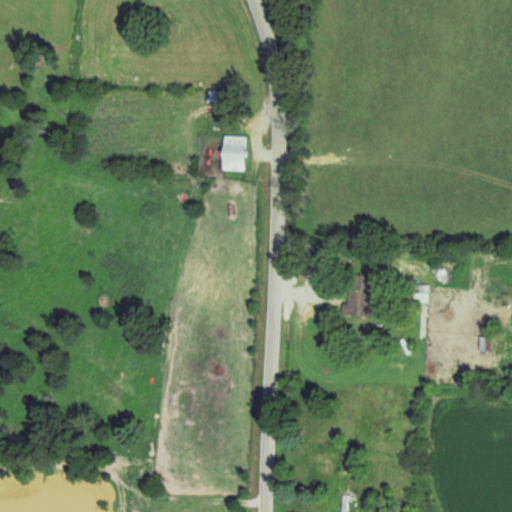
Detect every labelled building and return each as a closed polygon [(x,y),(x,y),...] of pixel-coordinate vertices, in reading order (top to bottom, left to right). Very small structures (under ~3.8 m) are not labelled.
[(237,91),(210,91),(210,101),(237,101),(237,91)] [(227,170),(249,170),(249,135),(227,135),(227,170)] [(342,315),(371,316),(372,274),(349,274),(348,301),(343,301),(342,315)] [(318,474),(351,474),(351,454),(318,454),(318,474)] [(359,505),(359,490),(340,490),(340,505),(359,505)]
